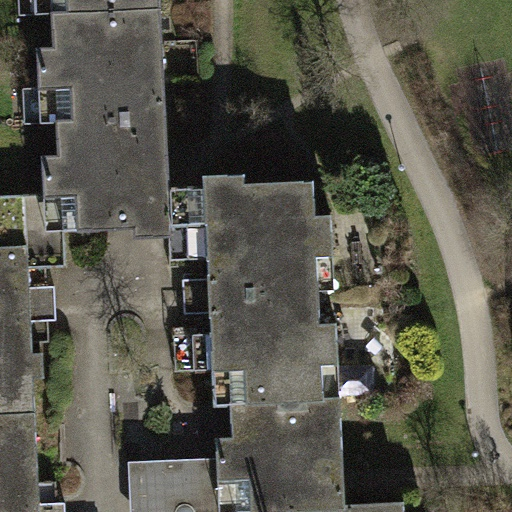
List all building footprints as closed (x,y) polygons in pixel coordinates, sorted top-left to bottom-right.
[(18,0),(20,17),(52,14),(51,0),(18,0)] [(51,0),(52,14),(163,10),(162,0),(51,0)] [(45,194),(0,195),(0,246),(26,245),(28,269),(29,269),(67,267),(65,231),(172,227),(170,187),(169,153),(163,10),(52,14),(53,47),(37,47),(39,88),(39,90),(56,89),(57,123),(59,155),(43,155),(45,194)] [(39,90),(39,88),(24,88),(25,123),(57,123),(56,89),(39,90)] [(204,185),(170,187),(172,227),(207,225),(209,278),(210,294),(211,312),(212,333),(213,369),(214,403),(231,403),(325,399),(324,365),(340,365),(338,322),(321,322),(320,291),(318,257),(334,257),(332,214),(316,215),(314,180),(245,183),(245,175),(204,176),(204,185)] [(0,414),(36,413),(34,378),(45,377),(43,353),(33,353),(32,321),(31,303),(30,287),(29,269),(28,269),(26,245),(0,246),(0,414)] [(336,291),(334,257),(318,257),(320,291),(336,291)] [(185,314),(211,312),(210,294),(209,278),(183,278),(185,314)] [(56,286),(30,287),(31,303),(32,321),(56,320),(56,286)] [(213,369),(212,333),(195,334),(195,370),(213,369)] [(341,398),(340,365),(324,365),(325,399),(341,398)] [(280,511),(295,511),(294,493),(345,490),(341,398),(325,399),(231,403),(233,422),(232,437),(216,437),(217,457),(219,479),(251,478),(251,511),(280,511)] [(0,511),(40,511),(40,503),(36,413),(0,414),(0,511)] [(219,479),(217,457),(129,462),(130,511),(251,511),(251,478),(219,479)] [(346,504),(345,490),(294,493),(295,511),(294,511),(405,511),(405,501),(346,504)] [(66,511),(66,503),(40,503),(40,511),(66,511)]
